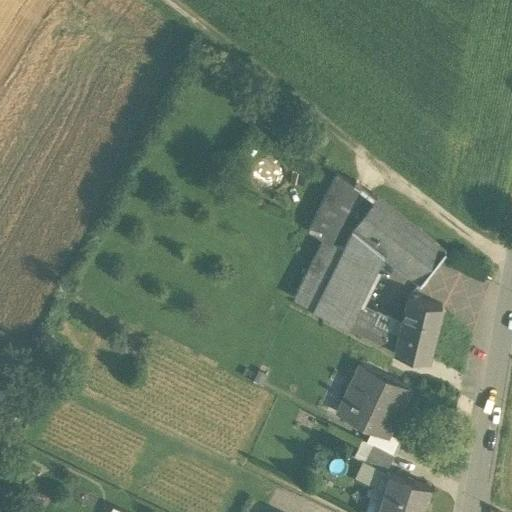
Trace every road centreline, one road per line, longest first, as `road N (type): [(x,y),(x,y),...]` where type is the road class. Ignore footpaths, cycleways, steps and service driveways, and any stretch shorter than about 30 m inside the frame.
road 1 (track): [(164,0),(511,272)]
road 2 (unclassified): [(470,511),(511,281)]
